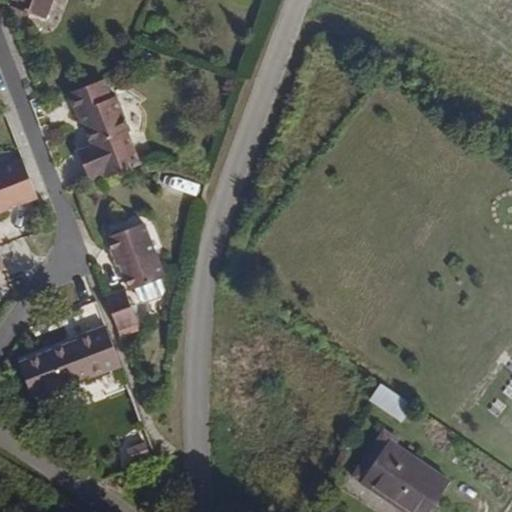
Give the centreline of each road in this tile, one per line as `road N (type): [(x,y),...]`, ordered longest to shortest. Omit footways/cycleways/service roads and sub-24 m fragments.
road 1 (residential): [(191,511),(203,272),(297,0)]
road 2 (residential): [(0,53),(69,237),(62,260),(0,348)]
road 3 (unclassified): [(122,511),(0,432)]
